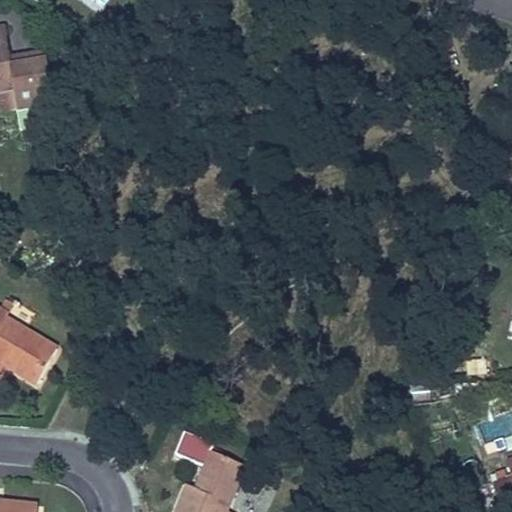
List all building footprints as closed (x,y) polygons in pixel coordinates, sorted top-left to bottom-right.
[(47,53),(29,56),(30,64),(12,67),(11,59),(6,29),(0,29),(0,109),(1,115),(56,106),(47,53)] [(29,56),(11,59),(12,67),(30,64),(29,56)] [(7,302),(2,312),(9,316),(15,306),(7,302)] [(7,320),(9,316),(2,312),(0,310),(0,362),(7,367),(38,385),(58,350),(7,320)] [(212,453),(198,486),(202,487),(200,492),(197,490),(188,486),(177,511),(227,511),(246,468),(212,453)] [(0,502),(0,508),(38,511),(39,506),(0,502)]
